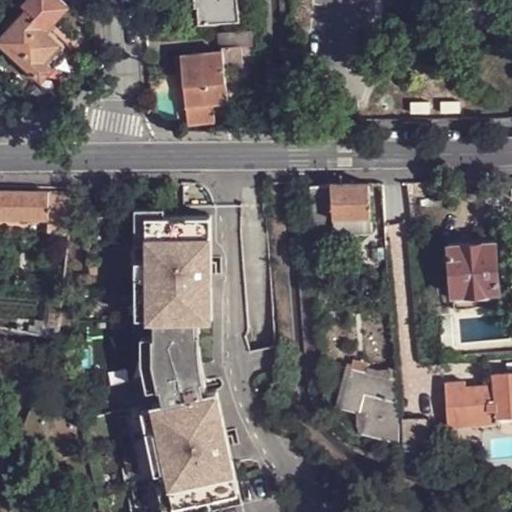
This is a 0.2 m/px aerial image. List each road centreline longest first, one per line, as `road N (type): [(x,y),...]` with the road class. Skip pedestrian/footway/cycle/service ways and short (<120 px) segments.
road 1 (residential): [(122,159),(511,152)]
road 2 (unknown): [(234,155),(251,363),(272,433),(306,492)]
road 3 (unknown): [(385,154),(407,378)]
road 4 (unknown): [(511,14),(432,44),(344,92)]
road 5 (residential): [(108,0),(122,159)]
road 6 (residential): [(0,155),(122,159)]
